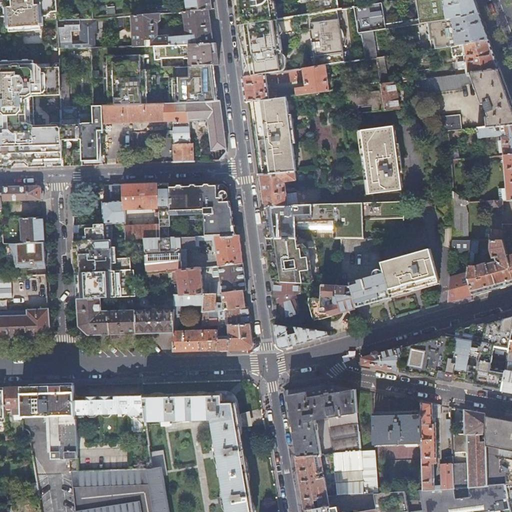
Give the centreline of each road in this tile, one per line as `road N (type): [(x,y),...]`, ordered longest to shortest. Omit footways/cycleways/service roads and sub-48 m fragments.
road 1 (secondary): [(63,367),(268,362)]
road 2 (residential): [(321,352),(345,375),(511,405)]
road 3 (residential): [(268,362),(242,166)]
road 4 (residential): [(63,367),(57,173)]
road 5 (residential): [(242,166),(57,173)]
road 6 (residential): [(242,166),(221,0)]
road 7 (residential): [(442,319),(445,273),(415,170)]
road 8 (residential): [(292,511),(268,362)]
road 9 (unknown): [(30,370),(53,511)]
road 10 (secondary): [(321,352),(442,319)]
